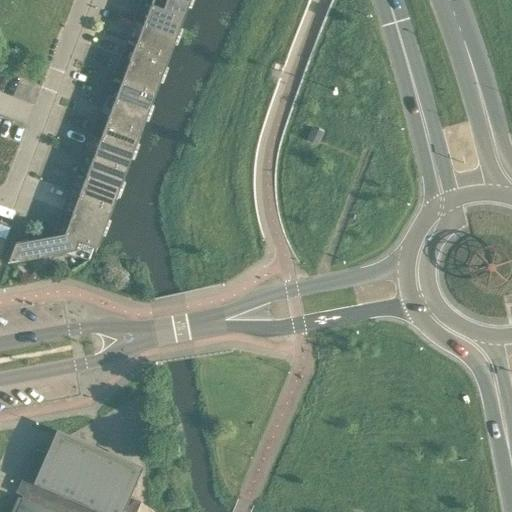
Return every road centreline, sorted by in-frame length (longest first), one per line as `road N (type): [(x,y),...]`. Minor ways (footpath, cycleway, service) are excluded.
road 1 (tertiary): [(224,320),(275,326),(415,307)]
road 2 (tertiary): [(406,262),(271,294),(224,320)]
road 3 (primary): [(415,307),(477,362),(500,446)]
road 4 (tertiary): [(0,382),(104,362),(142,333)]
road 5 (tertiary): [(142,333),(94,326),(0,342)]
road 6 (residential): [(38,117),(85,0)]
road 7 (primary): [(414,91),(435,211)]
road 8 (primary): [(501,193),(476,117),(474,76)]
